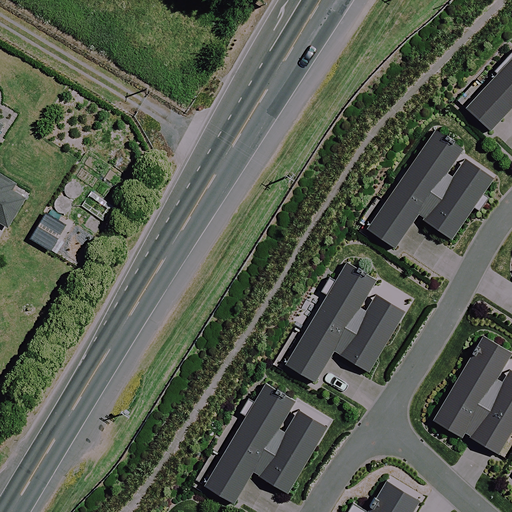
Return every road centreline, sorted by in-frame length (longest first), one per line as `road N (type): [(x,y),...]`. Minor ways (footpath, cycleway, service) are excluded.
road 1 (primary): [(12,511),(331,0)]
road 2 (residential): [(511,210),(381,417)]
road 3 (residential): [(478,511),(381,417)]
